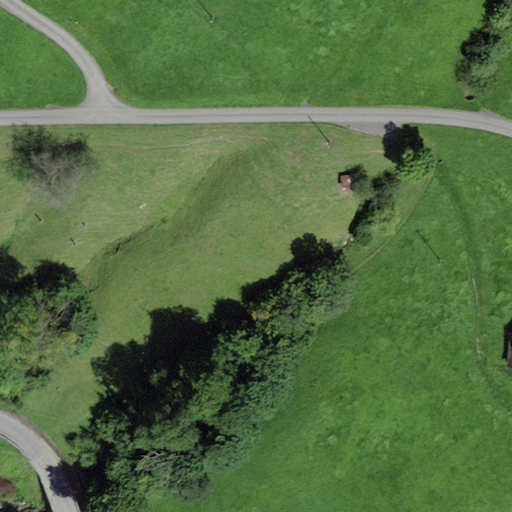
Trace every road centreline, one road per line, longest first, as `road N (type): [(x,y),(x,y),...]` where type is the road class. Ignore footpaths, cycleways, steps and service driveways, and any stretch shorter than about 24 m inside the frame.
road 1 (track): [(0,119),(377,113),(511,129)]
road 2 (track): [(504,396),(487,370),(479,283),(452,178),(418,137),(380,125),(377,113)]
road 3 (track): [(3,0),(83,61),(104,117)]
